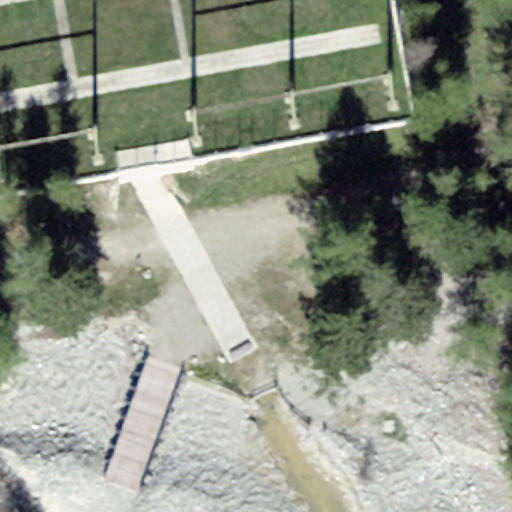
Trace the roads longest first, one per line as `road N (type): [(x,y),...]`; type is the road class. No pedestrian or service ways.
road 1 (track): [(173,346),(267,220),(381,345),(485,511)]
road 2 (track): [(267,220),(398,182),(511,132)]
road 3 (track): [(0,296),(67,331),(173,346)]
